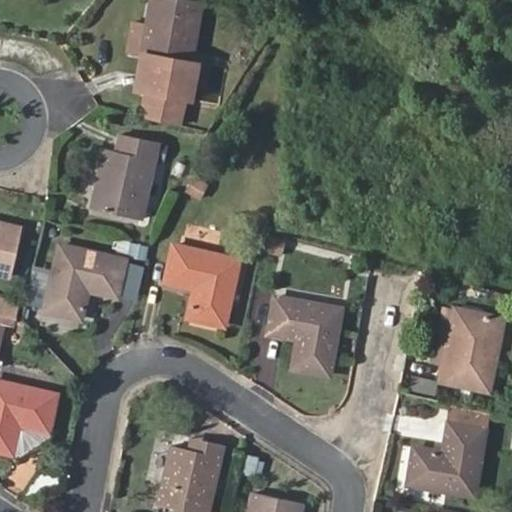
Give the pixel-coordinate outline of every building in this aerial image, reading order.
[(152,58),(146,93),(184,99),(202,5),(176,0),(151,0),(146,25),(141,56),(152,58)] [(141,56),(146,25),(137,24),(131,54),(141,56)] [(179,125),(184,99),(146,93),(141,117),(179,125)] [(117,151),(104,148),(91,209),(139,220),(156,141),(121,134),(117,151)] [(195,175),(186,193),(203,200),(212,183),(195,175)] [(0,274),(10,277),(22,229),(0,224),(0,274)] [(283,256),(287,240),(268,235),(264,251),(283,256)] [(223,326),(238,260),(171,245),(163,281),(193,289),(187,318),(223,326)] [(79,320),(86,291),(116,297),(125,261),(59,247),(45,312),(79,320)] [(275,298),(267,334),(297,341),(291,368),(327,376),(341,310),(275,298)] [(431,365),(442,367),(455,309),(443,307),(431,365)] [(455,309),(442,367),(439,380),(488,391),(504,319),(455,309)] [(407,374),(406,390),(430,392),(431,376),(407,374)] [(55,395),(0,384),(0,451),(11,454),(18,426),(46,432),(55,395)] [(487,412),(451,404),(443,453),(412,449),(407,484),(471,496),(487,412)] [(190,440),(187,452),(200,455),(203,443),(190,440)] [(200,455),(187,452),(170,448),(156,507),(177,511),(204,511),(220,447),(203,443),(200,455)] [(243,475),(262,477),(264,457),(245,455),(243,475)] [(300,511),(303,503),(253,492),(248,511),(300,511)]
